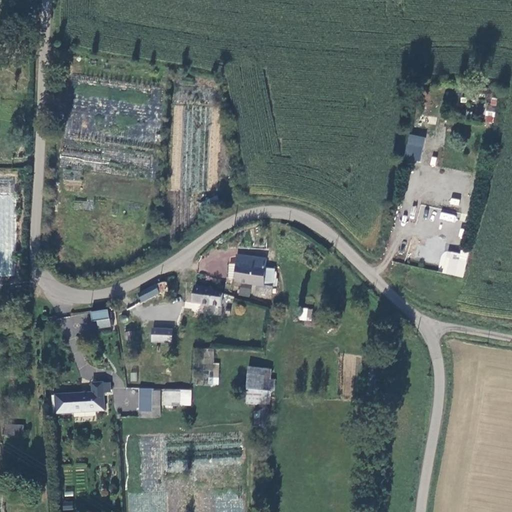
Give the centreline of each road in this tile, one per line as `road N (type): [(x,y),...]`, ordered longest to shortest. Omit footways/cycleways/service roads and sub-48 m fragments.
road 1 (tertiary): [(428,324),(324,230),(293,213),(237,217),(158,270),(111,288),(77,295),(42,279),(34,265),(35,194),(46,0)]
road 2 (tertiary): [(422,511),(437,400),(428,324)]
